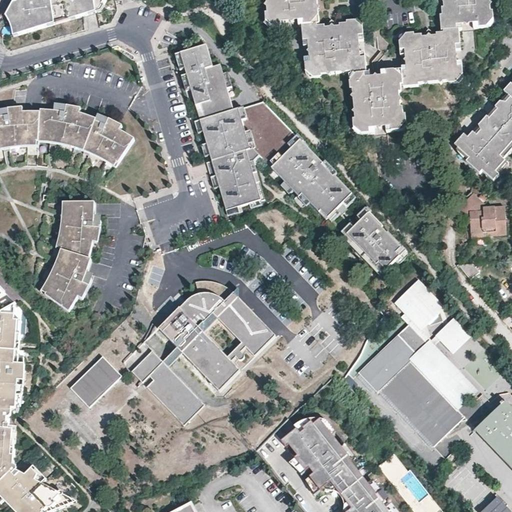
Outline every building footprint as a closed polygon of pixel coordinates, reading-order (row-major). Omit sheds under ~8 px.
[(4,16),(8,22),(14,20),(16,34),(44,26),(43,18),(52,17),(74,14),(74,18),(85,15),(84,6),(93,5),(100,5),(100,3),(102,0),(34,0),(35,3),(31,3),(31,1),(30,0),(25,0),(25,2),(25,4),(21,4),(21,1),(11,2),(4,16)] [(314,4),(317,1),(316,0),(268,0),(270,2),(268,5),(269,9),(266,11),(267,17),(275,23),(286,22),(286,17),(298,16),(299,21),(301,21),(304,40),(308,40),(309,52),(305,52),(306,65),(314,72),(319,71),(321,69),(326,69),(329,65),(332,67),(342,67),(344,64),(347,66),(351,66),(351,68),(349,69),(351,82),(353,84),(354,89),(356,91),(354,94),(356,105),(359,106),(357,110),(357,115),(355,118),(355,123),(363,129),(376,127),(375,123),(388,122),(388,126),(400,125),(407,117),(406,111),(404,110),(403,105),(401,103),(401,97),(399,96),(401,94),(400,88),(401,86),(401,79),(403,79),(403,81),(414,80),(417,78),(423,77),(424,75),(428,76),(437,76),(439,74),(442,75),(446,75),(450,77),(455,77),(462,68),(461,56),(457,56),(456,44),(459,43),(458,24),(459,22),(459,18),(472,17),(472,21),(484,20),(491,12),(491,6),(488,4),(487,0),(438,0),(439,0),(443,4),(441,5),(442,11),(440,13),(441,25),(444,25),(444,27),(437,28),(436,30),(431,26),(425,26),(421,32),(418,29),(412,30),(411,28),(405,28),(399,38),(400,49),(404,49),(405,61),(401,61),(401,63),(367,66),(365,46),(360,47),(359,35),(363,34),(362,23),(353,15),(348,16),(346,19),(340,19),(339,21),(333,17),(328,18),(324,23),(320,21),(317,22),(316,19),(319,19),(317,7),(314,4)] [(93,5),(94,12),(99,11),(103,5),(100,3),(100,5),(93,5)] [(84,6),(85,15),(94,12),(93,5),(84,6)] [(52,17),(53,24),(74,18),(74,14),(52,17)] [(43,18),(44,26),(53,24),(52,17),(43,18)] [(14,20),(8,22),(11,35),(16,34),(14,20)] [(207,47),(182,54),(183,58),(194,99),(201,121),(204,133),(206,139),(208,145),(211,156),(215,170),(227,211),(231,210),(242,207),(265,200),(254,162),(260,157),(272,169),(281,178),(299,196),(307,204),(324,221),(334,212),(338,216),(339,217),(347,209),(346,208),(342,204),(352,194),(264,103),(257,110),(240,115),(239,110),(234,112),(230,97),(235,96),(229,74),(224,76),(221,67),(213,68),(207,47)] [(194,99),(183,58),(177,60),(189,100),(194,99)] [(277,68),(269,61),(263,66),(271,74),(277,68)] [(511,78),(505,87),(508,90),(465,130),(456,141),(470,154),(467,157),(481,170),(483,167),(495,177),(510,160),(504,155),(511,146),(511,78)] [(264,103),(239,110),(240,115),(257,110),(264,103)] [(0,118),(0,145),(3,145),(9,144),(15,143),(21,143),(27,142),(32,142),(38,143),(39,143),(39,137),(49,138),(57,139),(64,141),(71,142),(78,144),(83,146),(87,148),(95,151),(101,154),(107,157),(113,161),(117,163),(118,164),(119,164),(135,140),(121,131),(123,127),(110,120),(107,126),(100,124),(96,123),(97,120),(80,114),(82,109),(67,107),(66,114),(59,113),(51,112),(42,111),(41,111),(41,114),(24,113),(23,109),(9,110),(10,117),(5,118),(3,118),(1,118),(0,118)] [(110,120),(103,118),(100,124),(107,126),(110,120)] [(204,133),(201,121),(196,123),(199,134),(204,133)] [(83,146),(78,144),(71,142),(64,141),(57,139),(49,138),(39,137),(39,143),(40,143),(48,143),(56,145),(62,146),(69,147),(76,149),(81,151),(85,153),(93,156),(99,158),(105,162),(110,165),(115,168),(115,167),(118,164),(117,163),(113,161),(107,157),(101,154),(95,151),(87,148),(83,146)] [(9,144),(3,145),(0,145),(0,151),(4,150),(9,149),(16,149),(21,148),(27,148),(32,148),(38,148),(38,143),(32,142),(27,142),(21,143),(15,143),(9,144)] [(211,156),(208,145),(202,146),(206,158),(211,156)] [(281,178),(272,169),(268,173),(277,181),(281,178)] [(346,208),(356,198),(352,194),(342,204),(346,208)] [(488,230),(488,234),(508,233),(506,207),(492,207),(486,208),(487,203),(476,194),(462,208),(469,214),(472,214),(472,231),(488,230)] [(307,204),(299,196),(295,199),(303,208),(307,204)] [(96,204),(69,203),(69,209),(68,216),(68,222),(67,229),(66,235),(64,243),(62,249),(62,250),(62,251),(67,252),(67,253),(65,257),(63,262),(60,270),(57,276),(53,284),(50,289),(46,295),(69,312),(79,297),(83,300),(90,287),(83,284),(86,277),(92,260),(90,260),(94,243),(99,244),(101,229),(94,228),(95,222),(96,204)] [(68,222),(68,216),(69,209),(69,203),(63,203),(63,204),(63,209),(63,215),(62,222),(62,228),(61,234),(59,241),(57,248),(58,248),(62,250),(62,249),(64,243),(66,235),(67,229),(68,222)] [(244,212),(242,207),(231,210),(232,215),(244,212)] [(359,222),(368,214),(364,210),(355,218),(359,222)] [(328,225),(338,216),(334,212),(324,221),(328,225)] [(406,250),(388,231),(386,233),(381,228),(383,226),(369,212),(368,214),(359,222),(353,228),(343,238),(360,255),(362,253),(365,256),(363,258),(380,276),(383,272),(392,264),(397,259),(406,250)] [(343,238),(353,228),(350,224),(339,234),(343,238)] [(401,262),(410,254),(406,250),(397,259),(401,262)] [(63,262),(65,257),(67,253),(67,252),(62,251),(61,252),(60,255),(58,260),(55,268),(52,274),(49,281),(45,286),(41,292),(46,295),(50,289),(53,284),(57,276),(60,270),(63,262)] [(387,276),(396,268),(392,264),(383,272),(387,276)] [(459,265),(470,281),(480,274),(474,265),(460,265),(459,265)] [(93,280),(86,277),(83,284),(90,287),(93,280)] [(196,280),(198,292),(204,292),(210,293),(216,295),(221,298),(225,301),(234,292),(232,290),(222,284),(212,281),(201,280),(196,280)] [(415,320),(423,330),(447,307),(421,280),(397,302),(407,312),(415,320)] [(198,292),(186,301),(192,306),(165,333),(178,346),(184,352),(220,390),(241,370),(233,361),(236,357),(238,358),(241,359),(244,357),(244,354),(242,351),(247,347),(256,356),(277,335),(249,307),(240,315),(230,306),(225,310),(220,306),(225,301),(221,298),(216,295),(210,293),(204,292),(198,292)] [(234,292),(225,301),(220,306),(225,310),(230,306),(240,315),(249,307),(234,292)] [(192,306),(186,301),(159,327),(165,333),(192,306)] [(3,313),(16,315),(17,304),(3,312),(3,313)] [(17,333),(18,320),(16,320),(16,315),(3,313),(3,312),(1,311),(0,310),(0,485),(20,506),(17,509),(19,511),(50,511),(54,510),(49,506),(63,492),(45,483),(39,479),(40,473),(34,468),(28,474),(20,468),(20,467),(20,466),(18,465),(18,455),(14,455),(15,448),(15,440),(15,431),(12,431),(12,428),(13,423),(10,422),(10,416),(13,416),(13,406),(17,406),(17,401),(18,393),(19,377),(24,378),(25,362),(17,362),(18,352),(19,342),(20,333),(17,333)] [(407,312),(403,316),(411,324),(411,323),(415,320),(407,312)] [(457,317),(437,335),(438,336),(442,340),(455,354),(474,336),(457,317)] [(411,323),(430,343),(433,340),(423,330),(415,320),(411,323)] [(430,343),(411,323),(411,324),(362,373),(381,392),(384,390),(439,445),(466,417),(460,410),(453,403),(459,398),(468,402),(477,393),(465,380),(468,377),(437,345),(434,347),(421,361),(423,364),(419,367),(413,360),(430,343)] [(433,340),(430,343),(434,347),(437,345),(442,340),(438,336),(433,340)] [(423,364),(421,361),(434,347),(430,343),(413,360),(419,367),(423,364)] [(184,352),(178,346),(163,361),(169,367),(184,352)] [(169,367),(163,361),(153,350),(132,371),(143,382),(150,375),(154,380),(147,386),(185,425),(205,404),(169,367)] [(90,407),(122,376),(103,356),(71,388),(90,407)] [(480,391),(468,377),(465,380),(477,393),(480,391)] [(460,410),(468,402),(459,398),(453,403),(460,410)] [(511,408),(506,402),(503,405),(502,404),(499,406),(500,407),(476,430),(511,467),(511,408)] [(298,431),(284,442),(289,449),(292,447),(300,457),(297,459),(308,473),(312,470),(316,475),(312,479),(323,493),(333,485),(354,511),(352,511),(378,511),(376,508),(384,503),(375,490),(372,492),(366,484),(369,482),(360,471),(357,473),(351,465),(355,462),(350,456),(346,459),(338,448),(341,446),(324,424),(318,428),(313,422),(305,428),(306,430),(301,434),(298,431)] [(37,466),(34,468),(40,473),(39,479),(45,483),(50,478),(37,466)] [(8,500),(17,509),(20,506),(0,485),(0,498),(5,503),(8,500)] [(79,500),(63,492),(49,506),(54,510),(79,500)] [(511,511),(497,494),(478,510),(480,511),(511,511)]
